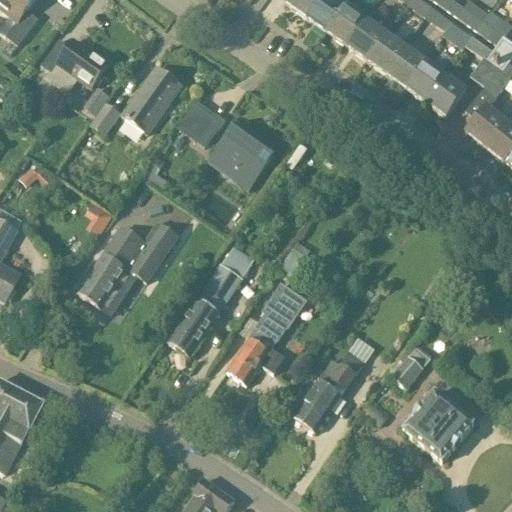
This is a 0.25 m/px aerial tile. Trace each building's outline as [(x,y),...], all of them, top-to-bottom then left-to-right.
[(37,25),(26,16),(39,0),(0,0),(0,14),(16,28),(5,42),(16,51),(37,25)] [(289,0),(284,8),(304,23),(319,0),(289,0)] [(344,8),(332,0),(319,0),(304,23),(325,37),(344,8)] [(430,12),(413,0),(409,0),(404,8),(424,22),(430,12)] [(445,0),(438,0),(434,7),(454,21),(461,11),(445,0)] [(325,37),(345,51),(364,23),(344,8),(325,37)] [(454,21),(474,35),(481,26),(461,11),(454,21)] [(424,22),(444,36),(450,27),(430,12),(424,22)] [(509,33),(502,28),(504,25),(492,17),(484,29),(481,26),(474,35),(496,51),(502,42),(509,33)] [(365,66),(384,37),(364,23),(345,51),(365,66)] [(450,27),(444,36),(464,51),(470,41),(450,27)] [(365,66),(385,80),(404,51),(384,37),(365,66)] [(464,51),(483,64),(485,66),(486,64),(492,57),(470,41),(464,51)] [(486,64),(499,73),(502,76),(507,69),(511,62),(511,49),(502,42),(496,51),(492,57),(486,64)] [(85,51),(75,44),(70,52),(60,45),(56,50),(41,71),(52,79),(57,72),(91,97),(112,69),(86,50),(85,51)] [(405,94),(424,65),(404,51),(385,80),(405,94)] [(485,66),(483,64),(469,83),(484,94),(499,73),(486,64),(485,66)] [(405,94),(425,109),(445,79),(424,65),(405,94)] [(484,94),(496,103),(509,85),(511,81),(511,72),(507,69),(502,76),(499,73),(484,94)] [(156,73),(121,122),(146,140),(181,91),(156,73)] [(445,123),(465,94),(445,79),(425,109),(445,123)] [(0,80),(0,106),(0,107),(13,88),(0,80)] [(205,152),(222,128),(195,108),(177,133),(205,152)] [(104,141),(119,119),(106,111),(90,131),(104,141)] [(506,127),(495,118),(486,111),(475,125),(465,138),(484,153),(506,127)] [(279,147),(238,122),(219,154),(260,180),(279,147)] [(484,153),(504,169),(511,158),(511,131),(506,127),(484,153)] [(285,169),(293,174),(307,152),(299,147),(285,169)] [(83,233),(102,242),(114,216),(95,207),(83,233)] [(0,227),(0,308),(4,311),(21,279),(0,268),(18,237),(0,227)] [(144,247),(122,232),(102,262),(77,301),(100,316),(127,275),(147,290),(179,243),(158,227),(144,247)] [(243,285),(242,284),(254,265),(234,252),(221,271),(220,270),(198,305),(168,348),(190,363),(219,320),(243,285)] [(246,391),(260,370),(271,378),(282,361),(272,354),(286,332),(266,318),(247,346),(248,346),(226,379),(246,391)] [(422,374),(421,373),(429,364),(415,352),(391,381),(405,393),(422,374)] [(344,397),(365,368),(349,357),(340,370),(333,365),(322,381),(344,397)] [(340,403),(318,388),(293,425),(315,439),(340,403)] [(0,446),(23,403),(0,390),(0,446)] [(435,399),(404,437),(441,468),(472,430),(435,399)] [(0,473),(8,460),(12,463),(40,412),(23,403),(0,446),(0,473)] [(230,511),(234,507),(204,486),(194,500),(195,501),(187,511),(230,511)]
